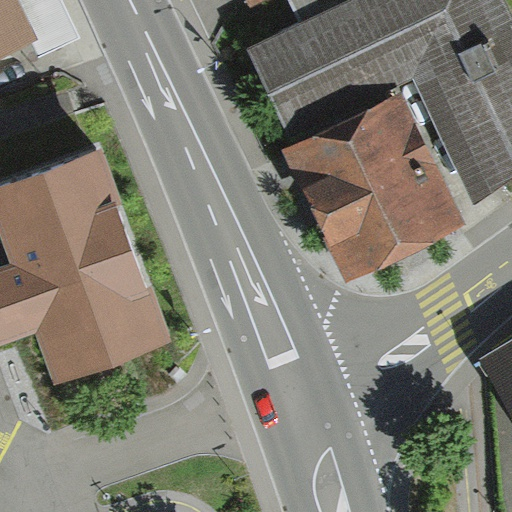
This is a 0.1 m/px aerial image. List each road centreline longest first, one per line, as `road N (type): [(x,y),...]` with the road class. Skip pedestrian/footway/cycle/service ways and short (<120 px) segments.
road 1 (primary): [(124,0),(297,394)]
road 2 (residential): [(37,479),(297,394)]
road 3 (residential): [(297,394),(446,324),(511,272)]
road 4 (primary): [(297,394),(335,511)]
